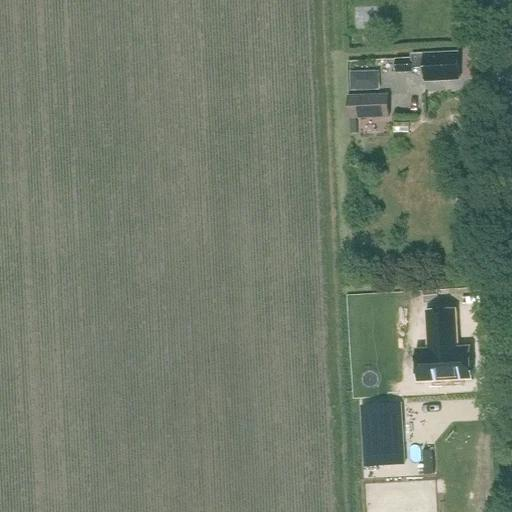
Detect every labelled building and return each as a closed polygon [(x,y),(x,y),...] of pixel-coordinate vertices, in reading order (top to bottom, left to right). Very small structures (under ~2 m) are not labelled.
[(459,53),(426,55),(426,53),(413,53),(413,58),(378,59),(378,70),(398,69),(398,71),(414,70),(414,67),(426,66),(426,79),(461,77),(459,53)] [(350,97),(351,119),(391,118),(391,96),(350,97)] [(469,200),(463,192),(452,200),(457,208),(469,200)] [(375,316),(402,314),(401,297),(374,299),(375,316)] [(477,379),(476,346),(464,347),(462,308),(431,310),(433,348),(420,349),(422,382),(477,379)] [(401,349),(401,330),(392,330),(392,319),(379,319),(378,348),(401,349)] [(405,462),(402,404),(363,407),(367,465),(405,462)]
